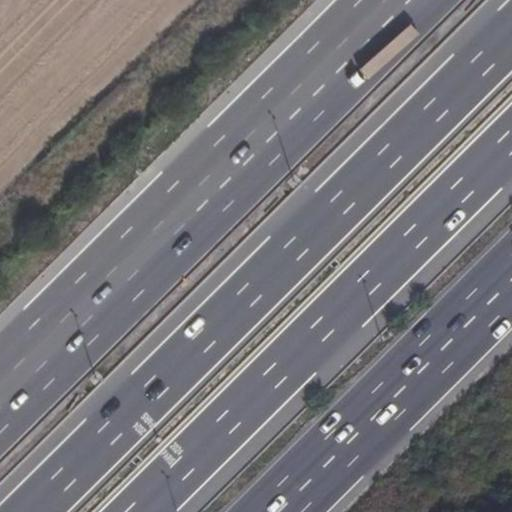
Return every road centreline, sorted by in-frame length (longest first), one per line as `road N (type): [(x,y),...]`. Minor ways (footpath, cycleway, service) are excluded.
road 1 (motorway): [(511,34),(30,511)]
road 2 (motorway): [(408,0),(0,400)]
road 3 (motorway): [(138,511),(511,141)]
road 4 (motorway): [(279,511),(511,281)]
